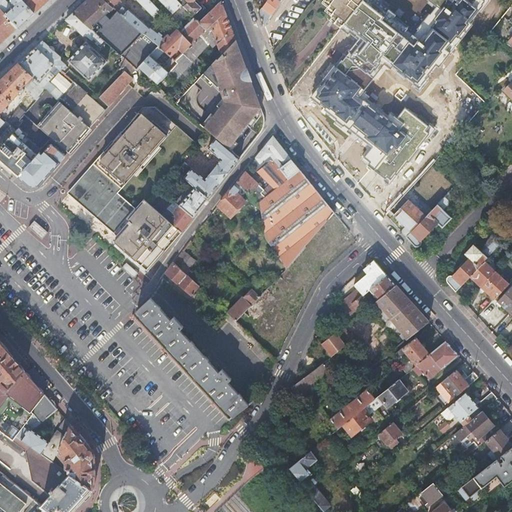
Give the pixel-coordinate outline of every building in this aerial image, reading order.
[(0,0),(0,9),(18,29),(27,21),(34,14),(21,0),(0,0)] [(21,0),(34,14),(44,4),(48,0),(21,0)] [(88,0),(75,13),(108,44),(118,53),(120,54),(126,60),(137,70),(140,67),(158,46),(107,0),(88,0)] [(107,0),(158,46),(161,48),(167,41),(131,9),(132,8),(122,0),(139,0),(154,15),(160,9),(151,0),(107,0)] [(163,0),(175,12),(183,4),(181,3),(178,0),(163,0)] [(183,0),(181,3),(183,4),(190,12),(196,18),(199,21),(200,23),(208,15),(206,14),(195,2),(197,0),(183,0)] [(259,15),(264,26),(282,0),(267,0),(262,7),(264,8),(259,15)] [(323,0),(322,3),(327,7),(325,12),(330,15),(327,19),(340,30),(363,0),(323,0)] [(222,2),(208,15),(200,23),(208,31),(226,12),(222,2)] [(183,4),(175,12),(172,14),(180,22),(190,12),(183,4)] [(0,45),(11,36),(18,29),(0,9),(0,45)] [(186,55),(178,63),(170,73),(159,84),(156,87),(176,104),(201,77),(204,74),(214,64),(210,61),(203,69),(198,74),(185,88),(184,87),(176,95),(169,89),(212,42),(217,46),(220,43),(222,55),(233,43),(236,40),(226,12),(208,31),(195,46),(186,55)] [(79,31),(85,36),(87,37),(89,37),(103,50),(108,44),(75,13),(68,20),(74,26),(74,27),(74,29),(76,30),(77,31),(79,31)] [(182,32),(195,46),(208,31),(200,23),(199,21),(196,18),(182,32)] [(452,39),(440,28),(435,35),(447,45),(452,39)] [(172,36),(167,41),(161,48),(164,51),(170,56),(179,48),(186,55),(195,46),(182,32),(179,29),(172,36)] [(237,50),(254,94),(256,94),(236,40),(233,43),(238,48),(237,50)] [(38,47),(58,66),(64,70),(69,66),(63,60),(63,57),(61,55),(60,54),(57,52),(57,50),(56,49),(54,48),(52,47),(45,41),(38,47)] [(339,49),(330,42),(313,63),(323,70),(333,57),(339,49)] [(71,61),(93,81),(110,63),(89,43),(71,61)] [(204,74),(223,92),(227,100),(223,106),(222,105),(204,127),(211,132),(217,138),(229,148),(255,115),(254,114),(258,108),(262,107),(256,94),(254,94),(237,50),(238,48),(233,43),(222,55),(214,64),(204,74)] [(158,46),(140,67),(159,84),(170,73),(155,61),(164,51),(161,48),(158,46)] [(38,47),(21,63),(49,89),(61,100),(63,98),(66,95),(52,81),(56,75),(53,72),(58,66),(38,47)] [(120,54),(114,61),(120,66),(121,65),(126,60),(120,54)] [(121,65),(127,71),(132,76),(137,70),(126,60),(121,65)] [(0,82),(0,115),(2,117),(3,115),(2,114),(5,111),(6,112),(9,110),(7,109),(12,104),(17,108),(31,93),(39,100),(49,89),(21,63),(0,82)] [(126,73),(118,81),(126,89),(130,85),(134,80),(126,73)] [(201,77),(208,83),(210,82),(222,94),(223,97),(220,101),(221,102),(202,126),(204,127),(222,105),(223,106),(227,100),(223,92),(204,74),(201,77)] [(448,105),(468,124),(486,103),(457,75),(456,76),(445,89),(429,109),(438,116),(448,105)] [(111,89),(119,97),(126,89),(118,81),(111,89)] [(78,84),(64,99),(75,109),(89,94),(78,84)] [(111,89),(103,97),(102,98),(111,106),(114,103),(119,97),(111,89)] [(63,103),(47,121),(75,147),(107,111),(89,94),(75,109),(73,112),(63,103)] [(146,107),(70,193),(110,227),(120,235),(115,241),(126,251),(149,270),(182,231),(171,221),(164,215),(148,201),(145,199),(144,201),(146,203),(140,211),(119,192),(177,125),(156,106),(146,107)] [(254,114),(255,115),(229,148),(233,150),(238,143),(237,142),(249,126),(251,127),(261,115),(262,109),(262,107),(258,108),(254,114)] [(22,108),(9,122),(13,125),(18,130),(20,128),(24,123),(21,121),(27,114),(28,113),(22,108)] [(41,127),(53,139),(69,153),(75,147),(47,121),(41,127)] [(13,125),(2,137),(7,142),(18,130),(13,125)] [(18,130),(7,142),(0,148),(0,159),(1,160),(19,177),(40,153),(42,151),(27,138),(28,136),(20,128),(18,130)] [(357,134),(366,141),(368,139),(359,131),(357,134)] [(258,203),(264,230),(284,270),(296,256),(312,238),(334,214),(299,169),(271,136),(253,159),(255,160),(250,167),(269,182),(275,187),(258,203)] [(435,161),(452,143),(445,137),(414,172),(402,162),(400,164),(379,189),(397,205),(410,191),(435,161)] [(222,159),(206,179),(201,175),(195,182),(211,195),(241,158),(233,150),(229,148),(217,138),(209,148),(222,159)] [(40,153),(19,177),(22,179),(29,185),(42,184),(66,157),(53,145),(43,155),(40,153)] [(484,171),(490,166),(475,152),(470,156),(484,171)] [(366,156),(351,175),(356,181),(364,190),(381,168),(367,156),(366,156)] [(175,172),(194,187),(180,205),(187,211),(194,216),(211,195),(195,182),(201,175),(184,161),(175,172)] [(275,187),(269,182),(266,187),(268,189),(264,194),(261,192),(264,189),(243,172),(235,182),(246,191),(258,203),(275,187)] [(246,191),(235,182),(218,205),(230,215),(241,200),(240,199),(246,191)] [(406,237),(415,247),(417,245),(420,245),(422,244),(423,241),(422,239),(438,223),(442,228),(452,218),(444,211),(451,203),(449,201),(452,196),(448,193),(427,216),(406,237)] [(402,232),(406,237),(427,216),(409,200),(396,216),(406,226),(402,232)] [(170,208),(164,215),(171,221),(177,214),(170,208)] [(177,214),(171,221),(182,231),(183,231),(194,216),(187,211),(181,218),(177,214)] [(36,221),(30,227),(40,237),(43,239),(48,233),(36,221)] [(448,280),(447,282),(456,292),(471,276),(486,261),(500,245),(498,243),(496,245),(492,241),(481,252),(474,245),(465,253),(470,258),(454,276),(452,276),(450,275),(449,276),(448,278),(448,280)] [(182,251),(173,263),(178,269),(187,277),(191,273),(187,270),(182,265),(188,258),(182,251)] [(182,265),(187,270),(193,263),(188,258),(182,265)] [(373,261),(362,271),(365,275),(352,286),(356,290),(342,302),(343,304),(336,309),(340,315),(361,298),(365,294),(369,291),(386,276),(373,261)] [(471,276),(481,286),(496,270),(486,261),(471,276)] [(173,263),(166,273),(188,296),(197,287),(187,277),(178,269),(173,263)] [(481,286),(495,299),(510,283),(496,270),(481,286)] [(251,293),(257,299),(274,280),(270,275),(251,293)] [(395,286),(386,276),(369,291),(377,300),(395,286)] [(495,299),(498,301),(511,285),(510,283),(495,299)] [(511,285),(498,301),(510,312),(511,310),(511,285)] [(375,302),(389,319),(411,303),(395,286),(377,300),(375,302)] [(225,315),(227,317),(230,320),(234,324),(257,299),(251,293),(250,292),(243,300),(241,299),(225,315)] [(361,298),(340,315),(344,320),(356,311),(358,313),(372,302),(365,294),(361,298)] [(143,303),(134,312),(146,325),(155,336),(165,347),(197,381),(230,418),(247,406),(240,398),(237,400),(225,385),(230,380),(221,370),(215,375),(203,360),(204,358),(193,346),(190,348),(177,333),(182,328),(172,317),(167,322),(159,313),(154,307),(156,305),(149,298),(143,303)] [(411,303),(389,319),(406,340),(428,323),(411,303)] [(324,328),(331,337),(336,333),(328,324),(324,328)] [(345,346),(350,353),(353,350),(361,344),(356,338),(354,340),(350,334),(348,336),(344,331),(341,329),(336,333),(331,337),(321,346),(329,356),(330,357),(331,359),(332,359),(330,356),(343,346),(344,347),(345,346)] [(412,369),(429,355),(415,338),(408,343),(396,353),(402,360),(408,356),(410,360),(408,362),(405,361),(399,366),(405,374),(412,369)] [(0,377),(1,379),(0,379),(0,384),(9,392),(25,372),(0,342),(0,377)] [(428,380),(458,356),(445,342),(429,355),(412,369),(418,375),(422,373),(428,380)] [(267,357),(254,344),(248,349),(262,363),(267,357)] [(330,357),(290,388),(302,404),(308,400),(303,392),(337,367),(335,365),(331,359),(330,357)] [(452,399),(477,378),(472,372),(463,380),(455,370),(439,383),(452,399)] [(0,427),(14,438),(19,434),(18,433),(35,411),(33,410),(45,395),(36,384),(25,372),(9,392),(0,384),(0,427)] [(369,403),(374,409),(382,402),(386,406),(405,390),(398,380),(374,400),(369,403)] [(447,403),(452,399),(439,383),(434,388),(447,403)] [(330,421),(337,430),(342,426),(369,403),(374,400),(366,390),(330,421)] [(454,417),(462,427),(480,412),(496,399),(490,392),(481,400),(479,400),(474,404),(464,393),(439,415),(444,420),(449,421),(454,417)] [(23,437),(52,462),(57,451),(70,424),(66,419),(49,442),(35,429),(57,409),(45,395),(33,410),(35,411),(39,414),(23,437)] [(369,403),(342,426),(346,430),(350,435),(370,419),(367,415),(374,409),(369,403)] [(39,414),(35,411),(18,433),(19,434),(23,437),(39,414)] [(462,427),(452,437),(457,442),(459,441),(460,442),(469,434),(471,436),(474,435),(475,436),(472,439),(478,446),(483,442),(496,431),(480,412),(462,427)] [(404,413),(398,418),(403,423),(409,419),(404,413)] [(398,418),(378,435),(389,449),(394,445),(391,442),(400,433),(399,432),(406,426),(403,423),(398,418)] [(496,431),(483,442),(490,450),(486,453),(492,461),(511,447),(503,436),(511,428),(511,423),(510,421),(496,431)] [(70,424),(57,451),(64,459),(68,459),(72,458),(73,460),(68,461),(66,467),(67,468),(70,468),(70,471),(71,472),(94,488),(94,465),(94,461),(93,458),(92,452),(90,448),(70,424)] [(0,427),(0,434),(10,443),(29,457),(26,447),(14,438),(0,427)] [(29,457),(34,479),(49,491),(51,493),(41,503),(46,507),(52,511),(71,511),(75,508),(94,488),(71,472),(70,471),(52,462),(23,437),(19,434),(14,438),(26,447),(29,457)] [(502,486),(511,479),(511,447),(492,461),(460,486),(469,498),(495,477),(502,486)] [(64,459),(57,451),(52,462),(70,471),(70,468),(67,468),(66,467),(68,461),(73,460),(72,458),(68,459),(64,459)] [(307,493),(306,494),(319,509),(326,503),(306,479),(310,475),(306,469),(316,460),(309,452),(288,468),(307,493)] [(3,472),(0,476),(0,502),(11,511),(17,511),(11,506),(19,495),(31,504),(36,499),(3,472)] [(445,494),(434,481),(431,484),(438,493),(444,499),(455,490),(453,488),(445,494)] [(427,502),(438,493),(431,484),(419,493),(427,502)] [(465,501),(469,498),(460,486),(458,488),(456,489),(465,501)] [(349,491),(365,510),(370,505),(361,495),(354,487),(349,491)] [(490,496),(497,505),(508,497),(500,488),(490,496)] [(19,495),(11,506),(17,511),(18,511),(24,511),(31,504),(19,495)] [(497,505),(501,511),(506,511),(511,508),(511,502),(508,497),(497,505)] [(418,505),(413,499),(405,505),(410,511),(418,505)] [(326,503),(319,509),(321,511),(329,506),(326,503)]
